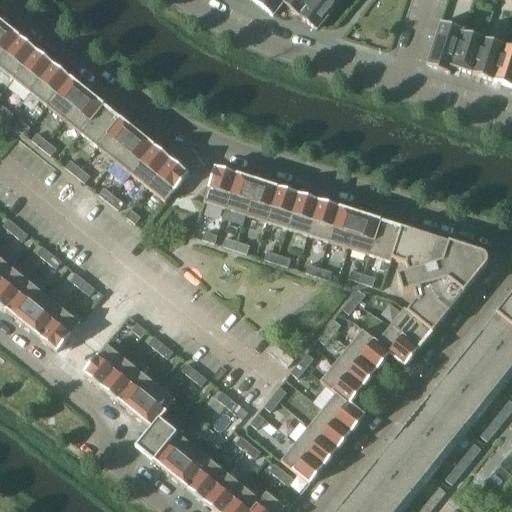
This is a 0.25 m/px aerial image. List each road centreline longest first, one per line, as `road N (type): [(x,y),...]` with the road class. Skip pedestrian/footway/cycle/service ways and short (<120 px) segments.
road 1 (residential): [(10,0),(186,132),(511,238)]
road 2 (residential): [(511,264),(308,511)]
road 3 (residential): [(182,511),(120,465),(106,427),(0,340)]
road 4 (residential): [(400,88),(247,37),(184,0)]
